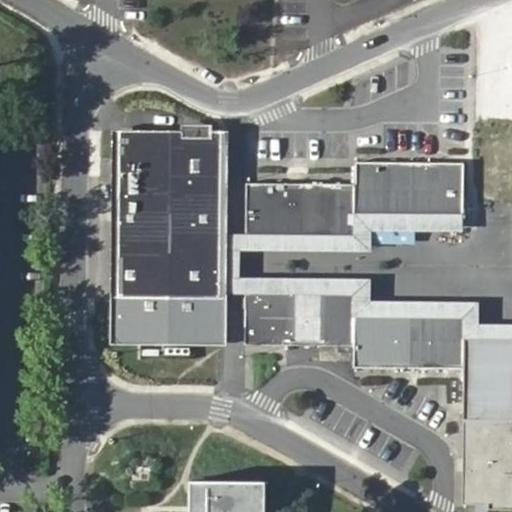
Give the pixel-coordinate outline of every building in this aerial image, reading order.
[(181,131),(113,130),(111,344),(227,345),(228,292),(229,235),(229,131),(213,131),(214,124),(181,125),(181,131)] [(464,216),(465,163),(413,163),(356,162),(356,184),(356,214),(464,216)] [(299,236),(300,184),(247,183),(246,235),(299,236)] [(328,236),(330,184),(300,184),(299,236),(328,236)] [(356,236),(356,214),(356,184),(330,184),(328,236),(356,236)] [(240,235),(229,235),(228,292),(239,293),(246,293),(292,293),(321,293),(355,293),(355,315),(465,316),(465,338),(511,338),(511,326),(477,326),(477,304),(368,303),(369,281),(239,280),(234,280),(234,248),(240,248),(369,249),(369,227),(464,228),(464,216),(356,214),(356,236),(328,236),(299,236),(246,235),(240,235)] [(291,345),(292,293),(246,293),(246,302),(246,344),(291,345)] [(321,345),(321,293),(292,293),(291,345),(321,345)] [(354,346),(355,315),(355,293),(321,293),(321,345),(354,346)] [(465,316),(355,315),(354,346),(354,368),(464,369),(465,338),(465,316)] [(511,420),(511,338),(465,338),(464,369),(464,381),(464,411),(465,411),(464,411),(464,420),(511,420)] [(131,464),(131,474),(148,471),(148,464),(131,464)] [(148,471),(131,474),(131,479),(147,479),(148,471)] [(186,511),(195,511),(195,479),(186,479),(186,511)] [(258,511),(258,479),(195,479),(195,511),(258,511)] [(258,511),(266,511),(267,479),(258,479),(258,511)]
